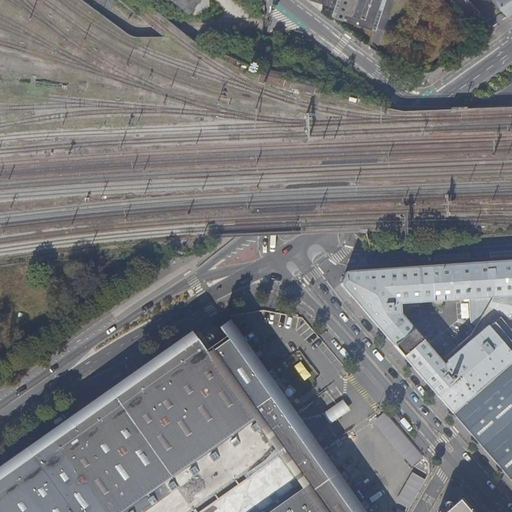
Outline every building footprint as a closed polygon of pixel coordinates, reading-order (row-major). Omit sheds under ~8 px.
[(206,0),(167,0),(188,16),(203,15),(209,7),(208,2),(206,0)] [(308,0),(335,9),(346,12),(349,0),(353,0),(349,13),(357,16),(362,0),(308,0)] [(377,0),(362,0),(357,16),(349,13),(353,0),(349,0),(346,12),(335,9),(333,15),(368,27),(377,0)] [(507,18),(511,13),(511,0),(491,0),(491,1),(507,18)] [(297,75),(290,73),(289,76),(263,70),(260,80),(316,94),(319,85),(296,79),(297,75)] [(511,262),(345,274),(340,285),(388,342),(452,415),(510,365),(511,363),(511,262)] [(160,511),(295,418),(292,414),(286,405),(265,376),(236,336),(208,356),(201,345),(199,347),(196,342),(174,358),(171,354),(135,379),(138,383),(133,386),(131,382),(93,409),(96,412),(91,416),(88,412),(52,437),(55,441),(50,445),(48,441),(11,467),(14,471),(8,474),(15,483),(17,486),(19,484),(38,511),(160,511)] [(294,353),(281,361),(286,368),(298,360),(294,353)] [(511,366),(510,365),(452,415),(509,481),(511,478),(511,366)] [(345,412),(341,406),(326,416),(331,422),(345,412)] [(232,511),(318,451),(295,418),(160,511),(232,511)] [(361,511),(319,453),(318,451),(232,511),(361,511)] [(0,511),(38,511),(19,484),(17,486),(15,483),(8,474),(0,480),(0,511)]
